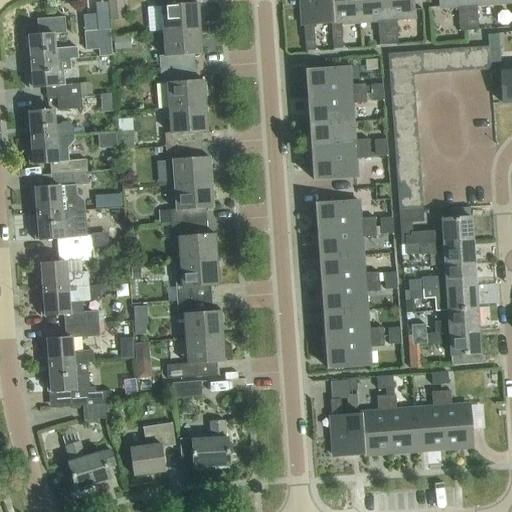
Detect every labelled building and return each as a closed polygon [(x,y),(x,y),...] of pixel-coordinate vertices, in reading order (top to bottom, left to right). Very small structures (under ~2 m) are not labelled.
[(107,0),(109,20),(124,19),(125,19),(123,0),(107,0)] [(163,31),(200,29),(198,3),(190,3),(189,0),(154,0),(155,7),(161,7),(163,31)] [(313,24),(331,23),(329,0),(301,0),(305,42),(314,41),(315,41),(313,24)] [(357,0),(329,0),(331,23),(333,40),(342,39),(341,25),(360,24),(357,0)] [(385,0),(357,0),(360,24),(378,23),(379,36),(388,35),(385,0)] [(413,0),(385,0),(388,35),(398,35),(397,21),(415,20),(413,0)] [(468,32),(466,0),(438,0),(439,10),(458,9),(459,32),(468,32)] [(466,0),(468,32),(479,31),(477,6),(494,5),(493,0),(466,0)] [(38,36),(25,37),(26,51),(29,50),(30,62),(70,59),(70,60),(78,59),(77,48),(54,50),(53,35),(65,34),(64,18),(37,20),(38,36)] [(160,70),(195,67),(194,55),(201,54),(200,29),(163,31),(165,57),(159,57),(160,70)] [(110,37),(110,31),(84,32),(85,52),(99,51),(99,57),(112,57),(110,37)] [(388,35),(379,36),(380,45),(389,44),(388,35)] [(397,35),(388,35),(389,44),(398,43),(397,35)] [(497,35),(488,36),(491,67),(500,66),(497,35)] [(342,39),(333,40),(333,48),(342,47),(342,39)] [(314,41),(305,42),(306,50),(315,50),(314,41)] [(477,49),(479,71),(490,70),(488,48),(477,49)] [(455,50),(457,73),(468,72),(466,49),(455,50)] [(466,49),(468,72),(479,71),(477,49),(466,49)] [(444,51),(446,74),(457,73),(455,50),(444,51)] [(433,52),(435,75),(446,74),(444,51),(433,52)] [(388,55),(413,76),(424,76),(422,52),(388,55)] [(422,52),(424,76),(435,75),(433,52),(422,52)] [(413,76),(388,55),(390,89),(414,87),(413,76)] [(57,98),(80,96),(79,84),(64,85),(63,70),(71,70),(70,60),(70,59),(30,62),(32,74),(28,74),(29,88),(47,87),(48,99),(57,98)] [(309,96),(366,92),(365,83),(349,84),(348,65),(307,69),(309,96)] [(160,70),(161,84),(157,85),(158,109),(169,108),(206,105),(204,80),(196,80),(195,67),(160,70)] [(511,70),(499,71),(501,103),(511,101),(511,70)] [(370,85),(370,93),(383,92),(382,84),(370,85)] [(414,87),(390,89),(391,99),(415,97),(414,87)] [(311,124),(352,121),(351,103),(367,102),(366,92),(309,96),(311,124)] [(383,92),(370,93),(371,101),(384,100),(383,92)] [(80,96),(57,98),(58,111),(81,109),(81,108),(80,96)] [(415,97),(391,99),(391,109),(416,107),(415,97)] [(169,108),(170,133),(164,134),(165,147),(201,144),(200,132),(207,132),(206,105),(169,108)] [(416,107),(391,109),(392,120),(416,118),(416,107)] [(62,123),(59,125),(56,126),(55,110),(25,113),(26,126),(30,126),(31,138),(74,135),(73,129),(71,125),(67,123),(62,123)] [(416,118),(392,120),(393,130),(417,128),(416,118)] [(313,152),(370,148),(369,139),(353,140),(352,121),(311,124),(313,152)] [(417,128),(393,130),(394,140),(418,139),(417,128)] [(118,132),(119,150),(133,149),(133,131),(118,132)] [(29,164),(50,162),(51,174),(86,171),(85,160),(74,161),(68,161),(67,149),(74,141),(74,135),(31,138),(32,152),(28,152),(29,164)] [(386,139),(374,140),(374,149),(387,148),(386,139)] [(418,139),(394,140),(394,151),(418,149),(418,139)] [(174,185),(211,182),(209,157),(202,157),(201,144),(165,147),(166,161),(173,161),(174,185)] [(370,148),(313,152),(315,180),(356,177),(355,158),(371,157),(370,148)] [(374,149),(375,157),(388,156),(387,148),(374,149)] [(418,149),(394,151),(395,161),(419,159),(418,149)] [(419,159),(395,161),(396,171),(420,170),(419,159)] [(420,170),(396,171),(397,182),(421,180),(420,170)] [(51,174),(52,186),(31,188),(32,201),(36,200),(37,214),(85,210),(84,202),(77,196),(76,185),(88,184),(86,171),(51,174)] [(421,180),(397,182),(397,192),(421,190),(421,180)] [(171,224),(207,221),(206,209),(213,208),(211,182),(174,185),(176,210),(170,211),(171,224)] [(421,190),(397,192),(398,202),(422,201),(421,190)] [(316,202),(318,230),(375,226),(375,217),(359,218),(357,199),(316,202)] [(422,201),(398,202),(399,213),(423,211),(422,201)] [(58,250),(92,248),(92,236),(87,237),(85,210),(37,214),(38,227),(34,228),(35,241),(57,239),(58,250)] [(410,235),(404,236),(405,244),(473,240),(471,217),(443,219),(443,230),(410,233),(410,235)] [(379,219),(380,227),(393,226),(392,218),(379,219)] [(180,262),(217,259),(215,234),(208,234),(207,221),(171,224),(172,238),(178,237),(180,262)] [(376,236),(375,226),(318,230),(320,257),(362,254),(360,237),(376,236)] [(393,226),(380,227),(381,236),(393,235),(393,226)] [(473,240),(405,244),(406,256),(445,254),(446,264),(474,262),(473,240)] [(43,289),(88,286),(87,273),(81,274),(80,262),(93,261),(92,248),(58,250),(59,263),(38,265),(39,276),(42,276),(43,289)] [(363,273),(362,254),(320,257),(322,285),(380,281),(379,272),(363,273)] [(180,262),(180,263),(174,263),(177,301),(213,298),(212,286),(219,286),(217,259),(180,262)] [(446,264),(447,277),(421,279),(421,280),(408,281),(408,289),(476,285),(474,262),(446,264)] [(396,273),(383,274),(384,282),(397,282),(396,273)] [(380,291),(380,281),(322,285),(324,313),(366,310),(364,292),(380,291)] [(397,282),(384,282),(385,291),(397,290),(397,282)] [(476,285),(408,289),(408,291),(409,300),(423,299),(435,299),(435,301),(435,310),(449,309),(477,307),(476,285)] [(88,286),(43,289),(44,304),(41,304),(42,316),(64,314),(65,326),(99,323),(98,312),(71,314),(70,303),(101,301),(100,287),(88,288),(88,286)] [(214,311),(213,298),(177,301),(178,315),(184,315),(186,339),(222,336),(221,310),(214,311)] [(449,309),(450,322),(434,323),(435,333),(479,330),(477,307),(449,309)] [(367,328),(366,310),(324,313),(326,340),(384,336),(383,327),(367,328)] [(50,367),(86,364),(93,363),(92,351),(73,353),(72,339),(100,337),(99,323),(65,326),(66,339),(43,340),(44,354),(48,353),(50,367)] [(411,326),(411,334),(413,334),(425,334),(424,325),(411,326)] [(400,328),(387,329),(388,337),(400,337),(400,328)] [(425,334),(413,334),(414,346),(418,345),(436,344),(436,345),(451,344),(452,355),(453,367),(471,365),(471,353),(481,353),(479,330),(435,333),(435,334),(426,335),(426,333),(425,334)] [(187,364),(176,365),(166,365),(167,379),(218,376),(217,363),(224,362),(222,336),(186,339),(187,364)] [(384,345),(384,336),(326,340),(328,368),(370,365),(368,346),(384,345)] [(388,337),(389,346),(401,345),(400,337),(388,337)] [(142,358),(142,365),(153,365),(154,341),(126,340),(125,357),(142,358)] [(47,392),(69,390),(70,407),(83,406),(107,404),(106,392),(95,393),(95,388),(88,388),(86,364),(50,367),(51,380),(46,380),(47,392)] [(439,373),(440,385),(449,384),(448,372),(439,373)] [(431,373),(432,385),(440,385),(439,373),(431,373)] [(384,377),(385,389),(394,388),(393,376),(384,377)] [(376,377),(376,389),(385,389),(384,377),(376,377)] [(347,379),(348,391),(357,391),(356,379),(347,379)] [(201,397),(200,382),(172,384),(173,399),(201,397)] [(432,405),(414,406),(418,450),(445,448),(441,392),(431,393),(432,405)] [(450,392),(441,392),(445,448),(473,446),(470,405),(451,406),(450,392)] [(418,450),(414,406),(396,408),(395,395),(386,396),(390,453),(418,450)] [(359,410),(362,455),(390,453),(386,396),(376,397),(377,409),(359,410)] [(334,457),(362,455),(359,410),(341,412),(340,399),(330,400),(334,457)] [(486,403),(477,404),(482,428),(490,426),(486,403)] [(83,406),(84,421),(108,420),(107,404),(83,406)] [(181,460),(193,464),(193,467),(230,465),(228,437),(226,437),(225,420),(209,421),(211,439),(180,441),(181,460)] [(161,447),(174,445),(171,423),(142,428),(145,446),(129,448),(133,476),(164,471),(161,447)] [(110,451),(85,459),(79,442),(65,447),(70,464),(69,464),(79,495),(95,490),(93,484),(110,478),(107,468),(114,465),(110,451)]
